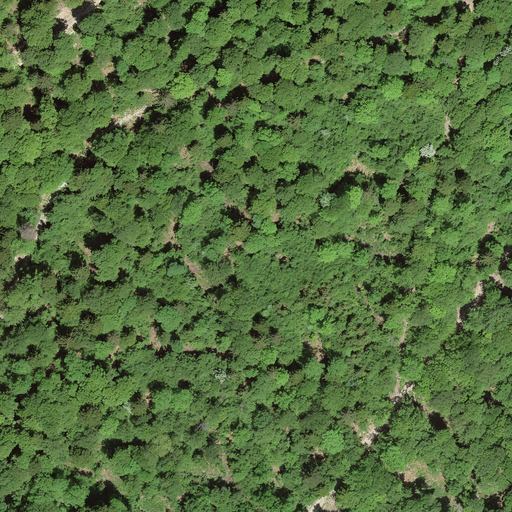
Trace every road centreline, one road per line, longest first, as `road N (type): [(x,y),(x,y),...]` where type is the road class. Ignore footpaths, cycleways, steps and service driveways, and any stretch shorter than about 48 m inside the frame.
road 1 (track): [(476,0),(417,237),(394,387)]
road 2 (track): [(511,239),(299,511)]
